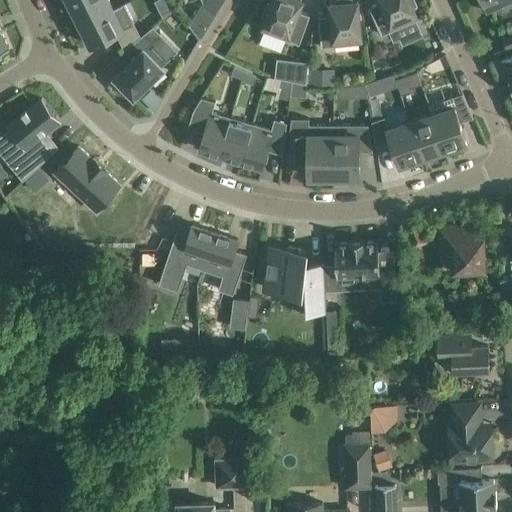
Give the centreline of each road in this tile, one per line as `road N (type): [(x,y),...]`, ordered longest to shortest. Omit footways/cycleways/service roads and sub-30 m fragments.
road 1 (residential): [(511,165),(415,202),(356,212),(242,197),(139,154)]
road 2 (residential): [(139,154),(237,0)]
road 3 (residential): [(511,165),(438,0)]
road 4 (residential): [(139,154),(84,105),(48,56)]
